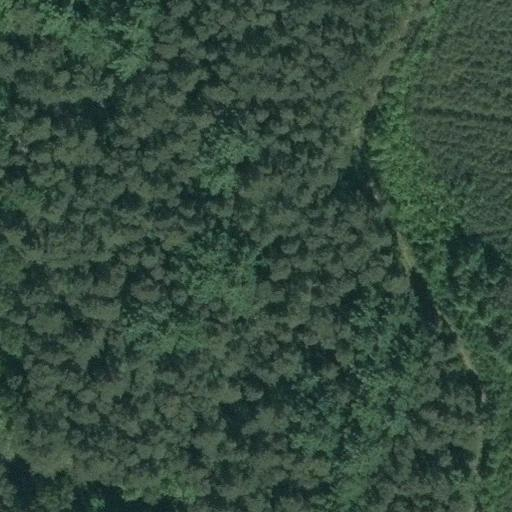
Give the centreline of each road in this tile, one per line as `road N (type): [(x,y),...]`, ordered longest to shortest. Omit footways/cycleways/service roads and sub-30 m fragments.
road 1 (track): [(471,511),(488,403),(368,184),(371,99),(413,0)]
road 2 (track): [(0,438),(221,511)]
